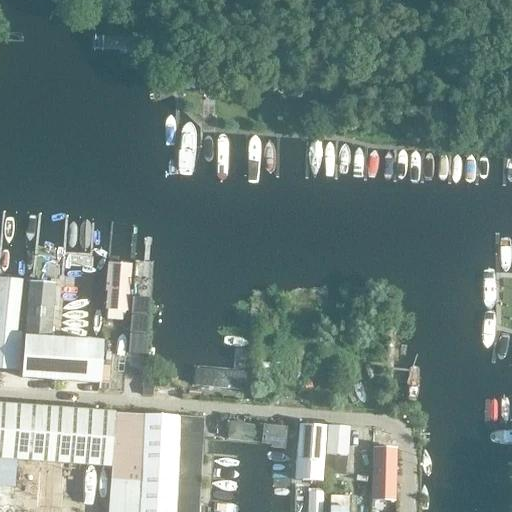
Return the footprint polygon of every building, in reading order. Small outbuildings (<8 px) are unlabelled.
[(128,292),(130,265),(107,263),(105,292),(108,292),(107,309),(127,310),(128,292)] [(14,334),(20,283),(0,280),(0,375),(8,376),(8,371),(11,371),(12,364),(18,365),(20,334),(14,334)] [(99,384),(101,344),(49,340),(54,287),(30,284),(25,338),(22,378),(53,381),(99,384)] [(151,300),(132,298),(128,354),(146,355),(147,355),(151,300)] [(149,360),(148,381),(183,383),(184,362),(149,360)] [(108,391),(110,371),(100,370),(98,390),(108,391)] [(244,373),(197,370),(196,386),(243,390),(244,373)] [(150,396),(151,385),(143,385),(142,395),(150,396)] [(199,398),(200,390),(190,389),(189,397),(199,398)] [(198,511),(201,454),(203,420),(115,415),(116,415),(0,405),(0,511),(11,511),(14,463),(110,468),(107,511),(198,511)] [(286,430),(229,424),(227,442),(284,448),(286,430)] [(321,482),(322,452),(324,428),(299,426),(295,481),(321,482)] [(344,476),(347,430),(327,428),(324,475),(344,476)] [(372,486),(372,502),(394,502),(394,487),(395,459),(395,452),(395,450),(373,450),(372,486)] [(321,511),(322,493),(308,493),(308,511),(321,511)] [(342,511),(342,503),(332,504),(332,511),(342,511)]
